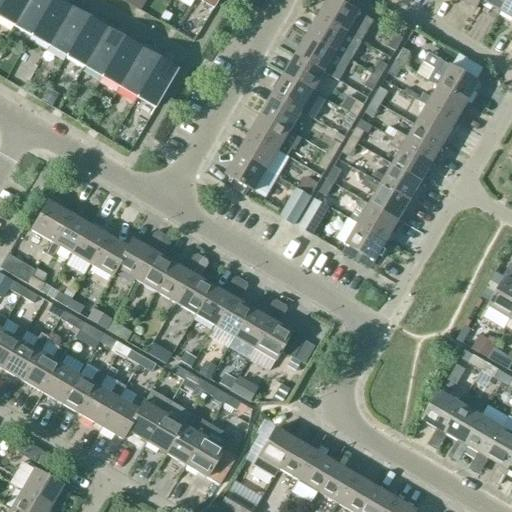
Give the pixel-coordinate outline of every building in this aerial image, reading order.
[(0,19),(13,27),(28,0),(4,0),(0,8),(0,19)] [(31,37),(52,0),(28,0),(13,27),(31,37)] [(48,48),(70,9),(54,0),(52,0),(31,37),(48,48)] [(213,12),(219,0),(193,0),(194,0),(213,12)] [(330,0),(319,19),(362,44),(374,23),(360,15),(334,0),(330,0)] [(482,0),(460,0),(478,10),(482,3),(481,2),(482,0)] [(509,0),(482,0),(481,2),(482,3),(501,14),(509,0)] [(511,0),(509,0),(501,14),(511,20),(511,0)] [(66,58),(88,20),(70,9),(48,48),(66,58)] [(158,22),(165,27),(171,18),(163,14),(158,22)] [(337,55),(351,64),(362,44),(319,19),(308,38),(337,55)] [(83,68),(106,30),(88,20),(66,58),(83,68)] [(101,78),(123,40),(106,30),(83,68),(101,78)] [(396,54),(402,41),(394,37),(388,50),(396,54)] [(296,58),(325,75),(339,83),(351,64),(337,55),(308,38),(296,58)] [(118,89),(141,50),(123,40),(101,78),(118,89)] [(136,99),(158,61),(141,50),(118,89),(136,99)] [(403,68),(412,54),(403,50),(396,64),(403,68)] [(429,55),(423,65),(435,72),(429,82),(440,89),(439,89),(468,106),(481,86),(476,83),(483,72),(458,57),(451,69),(429,55)] [(314,95),(325,75),(296,58),(285,78),(314,95)] [(155,110),(177,72),(158,61),(136,99),(155,110)] [(372,76),(380,81),(388,67),(381,62),(372,76)] [(397,80),(403,68),(396,64),(389,75),(397,80)] [(373,92),(380,81),(372,76),(366,87),(373,92)] [(307,106),(314,95),(285,78),(274,97),(302,114),(310,118),(315,111),(307,106)] [(380,107),(387,96),(388,93),(381,89),(373,103),(380,107)] [(457,126),(468,106),(439,89),(433,100),(424,94),(419,102),(429,107),(428,109),(457,126)] [(57,97),(47,91),(41,102),(51,108),(57,97)] [(291,134),(302,114),(274,97),(262,117),(291,134)] [(350,116),(357,120),(366,106),(358,102),(350,116)] [(373,119),(380,107),(373,103),(366,115),(373,119)] [(446,145),(457,126),(428,109),(416,128),(446,145)] [(178,111),(169,135),(179,139),(188,115),(178,111)] [(350,132),(357,120),(350,116),(342,128),(350,132)] [(284,146),(291,134),(262,117),(251,137),(279,153),(280,153),(288,158),(292,150),(284,146)] [(358,147),(365,134),(369,136),(373,128),(362,121),(358,128),(350,142),(358,147)] [(434,165),(446,145),(416,128),(410,139),(398,133),(397,135),(394,141),(434,165)] [(389,130),(385,136),(394,141),(397,135),(389,130)] [(268,173),(279,153),(251,137),(239,156),(268,173)] [(326,155),(334,159),(342,146),(334,141),(326,155)] [(422,185),(434,165),(394,141),(390,148),(401,154),(393,168),(422,185)] [(350,159),(358,147),(350,142),(343,154),(350,159)] [(327,172),(334,159),(326,155),(319,167),(327,172)] [(239,156),(227,177),(256,194),(265,199),(277,179),(268,173),(239,156)] [(327,181),(334,186),(343,172),(335,168),(327,181)] [(411,204),(422,185),(393,168),(387,179),(375,173),(372,179),(371,181),(411,204)] [(371,181),(372,179),(367,177),(362,187),(377,196),(370,207),(400,224),(411,204),(371,181)] [(304,194),(311,199),(320,185),(312,181),(304,194)] [(327,198),(334,186),(327,181),(320,194),(327,198)] [(311,199),(304,194),(296,190),(279,219),(294,228),(304,211),(311,199)] [(304,211),(294,228),(311,238),(329,209),(311,199),(304,211)] [(51,244),(68,216),(47,204),(31,232),(51,244)] [(370,207),(359,226),(388,243),(400,224),(370,207)] [(71,256),(88,228),(68,216),(51,244),(52,244),(45,255),(53,259),(59,249),(71,256)] [(347,247),(343,253),(372,271),(376,264),(388,243),(359,226),(347,247)] [(91,267),(107,239),(88,228),(71,256),(91,267)] [(136,282),(163,236),(159,233),(154,234),(145,250),(131,241),(126,250),(115,270),(117,271),(136,282)] [(156,294),(173,265),(160,257),(169,242),(167,238),(163,236),(136,282),(156,294)] [(115,270),(126,250),(107,239),(91,267),(112,279),(117,271),(115,270)] [(307,259),(316,244),(307,239),(298,254),(307,259)] [(0,269),(27,286),(32,278),(35,272),(8,255),(0,268),(0,269)] [(175,305),(202,259),(198,256),(193,258),(185,272),(173,265),(156,294),(175,305)] [(195,316),(212,288),(199,281),(208,266),(207,262),(202,259),(175,305),(195,316)] [(490,308),(511,320),(511,319),(511,281),(511,280),(511,265),(503,278),(506,280),(490,307),(490,308)] [(0,297),(2,299),(8,290),(20,297),(25,290),(12,282),(12,283),(0,275),(0,297)] [(32,278),(27,286),(40,293),(45,285),(32,278)] [(215,328),(242,281),(237,279),(232,280),(223,295),(212,288),(195,316),(215,328)] [(234,339),(251,310),(239,303),(247,289),(246,284),(242,281),(215,328),(234,339)] [(71,301),(75,294),(67,289),(63,296),(58,293),(54,301),(67,309),(71,301)] [(33,305),(38,297),(25,290),(20,297),(33,305)] [(71,301),(67,309),(79,316),(84,308),(71,301)] [(254,351),(280,305),(276,303),(271,304),(263,318),(251,310),(234,339),(254,351)] [(60,320),(64,313),(51,305),(47,313),(60,320)] [(280,305),(254,351),(274,363),(291,335),(278,327),(287,312),(286,308),(280,305)] [(93,310),(87,321),(106,332),(112,322),(93,310)] [(84,325),(77,320),(64,313),(60,320),(73,328),(79,332),(80,332),(84,325)] [(0,331),(0,332),(0,369),(3,372),(20,343),(27,332),(32,321),(25,317),(19,328),(12,338),(1,332),(0,331)] [(112,324),(107,333),(126,344),(132,335),(113,323),(112,324)] [(104,336),(91,328),(84,325),(80,332),(79,332),(74,340),(94,352),(99,343),(100,343),(104,336)] [(465,326),(457,340),(462,344),(471,329),(465,326)] [(20,343),(3,372),(23,383),(40,354),(41,355),(49,339),(40,334),(31,350),(20,343)] [(104,336),(100,343),(112,351),(116,343),(104,336)] [(488,358),(496,345),(479,336),(471,351),(487,361),(488,358)] [(494,348),(488,358),(499,365),(502,359),(500,352),(494,348)] [(60,366),(59,366),(66,354),(57,349),(51,361),(40,354),(23,383),(43,395),(60,366)] [(156,352),(151,349),(146,358),(154,363),(157,358),(156,352)] [(130,351),(126,359),(139,367),(143,359),(130,351)] [(184,357),(179,364),(190,370),(194,363),(184,357)] [(482,371),(486,364),(474,357),(470,364),(482,371)] [(143,359),(139,367),(151,374),(156,366),(143,359)] [(293,359),(288,367),(296,372),(300,364),(293,359)] [(486,364),(482,371),(495,379),(499,371),(486,364)] [(62,407),(80,378),(60,366),(43,395),(62,407)] [(183,382),(188,374),(175,366),(170,374),(183,382)] [(214,374),(203,367),(198,375),(210,382),(214,374)] [(110,369),(106,377),(112,381),(117,373),(110,369)] [(82,418),(99,389),(106,377),(97,372),(90,384),(80,378),(62,407),(82,418)] [(183,382),(180,387),(194,394),(197,389),(203,393),(207,385),(188,374),(183,382)] [(218,387),(229,393),(235,383),(224,376),(218,387)] [(451,376),(445,386),(453,392),(460,381),(451,376)] [(258,389),(240,378),(231,391),(249,403),(258,389)] [(119,401),(119,400),(126,389),(116,383),(109,395),(99,389),(82,418),(102,430),(119,401)] [(207,385),(203,393),(223,405),(227,397),(215,389),(208,385),(207,385)] [(282,404),(289,391),(280,386),(270,404),(282,404)] [(171,404),(169,403),(170,402),(153,392),(145,405),(143,403),(138,412),(139,412),(126,433),(127,434),(146,445),(171,404)] [(462,406),(441,393),(440,393),(424,420),(446,433),(462,406)] [(138,412),(143,403),(144,401),(136,396),(130,407),(119,401),(102,430),(122,442),(127,434),(126,433),(139,412),(138,412)] [(227,397),(223,404),(235,412),(240,404),(227,397)] [(183,427),(184,427),(191,415),(171,404),(146,445),(166,457),(183,427)] [(467,445),(482,418),(462,406),(446,433),(467,445)] [(186,468),(203,438),(210,427),(191,415),(184,427),(183,427),(166,457),(186,468)] [(482,418),(467,445),(487,457),(503,430),(482,418)] [(511,462),(511,435),(503,430),(487,457),(508,470),(511,462)] [(278,471),(295,443),(274,431),(252,469),(272,481),(278,471)] [(206,480),(224,451),(230,440),(220,435),(214,445),(203,439),(203,438),(186,468),(206,480)] [(298,483),(314,454),(295,443),(278,471),(298,483)] [(18,456),(34,465),(41,453),(25,444),(18,456)] [(0,469),(12,450),(4,445),(0,452),(0,469)] [(317,495),(334,466),(314,454),(298,483),(317,495)] [(337,506),(354,478),(334,466),(317,495),(337,506)] [(50,510),(50,509),(62,489),(33,472),(21,493),(50,510)] [(360,511),(374,489),(354,478),(337,506),(346,511),(360,511)] [(387,511),(394,501),(393,501),(374,489),(360,511),(387,511)] [(48,511),(50,510),(21,493),(10,511),(48,511)] [(228,493),(219,508),(225,511),(253,511),(255,509),(228,493)] [(412,511),(394,501),(387,511),(412,511)]
